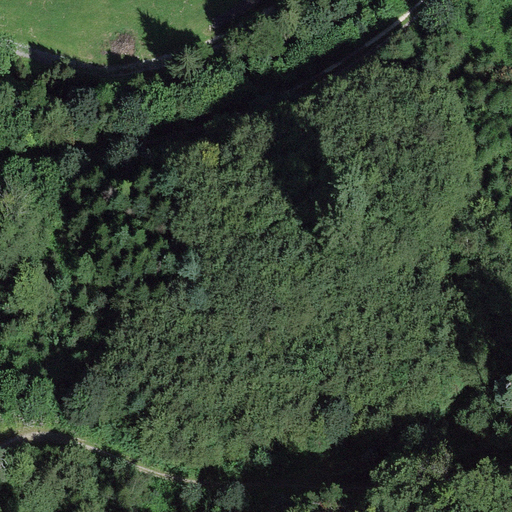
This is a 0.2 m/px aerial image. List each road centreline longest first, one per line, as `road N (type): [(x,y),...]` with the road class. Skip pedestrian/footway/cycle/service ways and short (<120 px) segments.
road 1 (track): [(0,449),(60,436),(194,482),(238,486),(380,484),(511,456)]
road 2 (track): [(0,165),(108,156),(237,115),(313,80),(426,0)]
